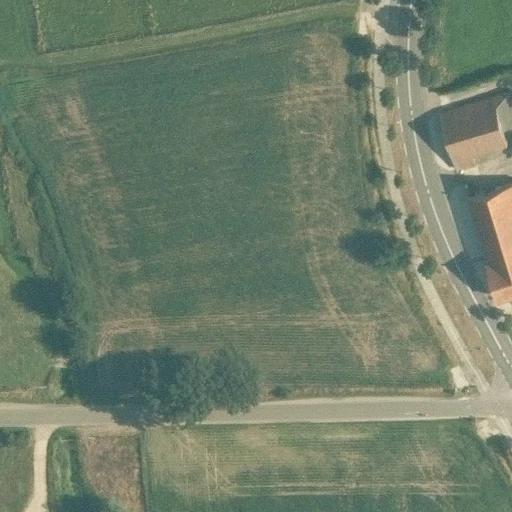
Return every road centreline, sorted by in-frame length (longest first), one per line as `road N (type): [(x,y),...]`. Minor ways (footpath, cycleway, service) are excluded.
road 1 (tertiary): [(511,395),(455,410),(0,419)]
road 2 (secondary): [(511,367),(446,243),(420,163),(410,62),(414,0)]
